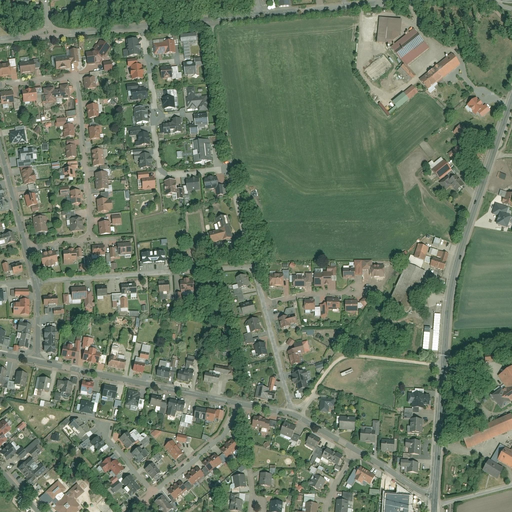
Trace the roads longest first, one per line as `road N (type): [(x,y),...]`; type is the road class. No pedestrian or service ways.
road 1 (residential): [(0,86),(79,81),(90,234),(26,249)]
road 2 (tertiary): [(444,367),(453,276),(511,102)]
road 3 (residential): [(37,282),(255,268)]
road 4 (unclassified): [(34,362),(238,404)]
road 5 (residential): [(444,367),(349,355),(291,415)]
road 6 (residential): [(231,169),(211,20)]
road 7 (tertiary): [(434,496),(444,367)]
road 8 (residential): [(238,404),(224,435),(151,494)]
road 9 (residential): [(231,169),(160,170),(156,115)]
